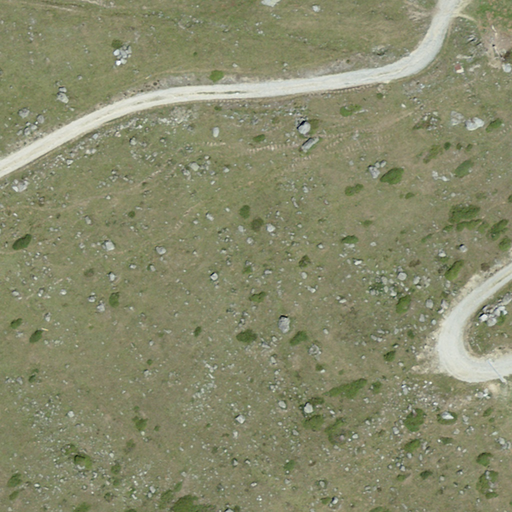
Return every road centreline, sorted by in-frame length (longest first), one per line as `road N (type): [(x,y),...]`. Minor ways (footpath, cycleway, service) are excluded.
road 1 (track): [(449,0),(424,55),(399,70),(131,103),(0,168)]
road 2 (track): [(511,364),(466,370),(449,341),(465,307),(511,270)]
